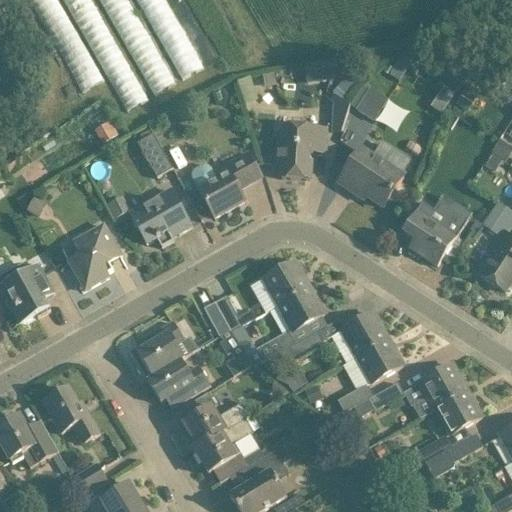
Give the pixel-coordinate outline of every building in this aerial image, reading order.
[(98,86),(58,0),(32,0),(77,96),(98,86)] [(141,106),(92,0),(63,0),(117,117),(141,106)] [(171,89),(126,0),(98,0),(149,100),(171,89)] [(134,0),(175,84),(198,73),(162,0),(134,0)] [(358,59),(360,71),(361,81),(375,69),(384,67),(382,55),(358,59)] [(389,77),(399,84),(412,64),(402,57),(389,77)] [(449,89),(435,107),(444,114),(458,96),(449,89)] [(388,103),(370,91),(370,92),(357,112),(356,113),(374,124),(388,103)] [(478,99),(476,98),(466,92),(456,107),(468,115),(478,99)] [(333,135),(341,136),(342,136),(351,108),(350,107),(343,104),(335,98),(331,103),(334,105),(333,135)] [(111,124),(95,133),(103,147),(119,138),(111,124)] [(279,147),(279,150),(278,170),(283,170),(282,182),(310,183),(311,166),(312,155),(325,156),(327,131),(286,129),(285,147),(279,147)] [(139,146),(158,181),(174,172),(154,138),(139,146)] [(500,142),(491,156),(502,163),(511,149),(500,142)] [(362,152),(351,169),(340,186),(358,198),(360,194),(384,210),(391,199),(403,182),(404,180),(362,152)] [(193,182),(200,193),(215,221),(246,204),(239,193),(262,180),(249,156),(216,174),(211,170),(208,168),(203,169),(199,170),(195,173),(193,176),(193,179),(193,182)] [(486,168),(496,175),(503,164),(493,158),(486,168)] [(403,182),(391,199),(403,207),(415,190),(403,182)] [(180,237),(191,230),(192,230),(182,212),(172,193),(130,216),(138,230),(148,248),(158,242),(163,251),(174,244),(170,237),(178,233),(180,237)] [(36,199),(27,212),(39,220),(48,206),(36,199)] [(423,205),(415,218),(404,235),(415,243),(410,251),(438,270),(449,253),(456,243),(429,225),(436,214),(423,205)] [(122,261),(113,243),(104,228),(76,245),(83,257),(70,265),(86,294),(110,281),(108,277),(114,274),(110,266),(121,260),(122,261)] [(506,295),(511,284),(511,240),(503,235),(494,248),(498,251),(480,278),(506,295)] [(264,283),(278,309),(310,291),(296,265),(264,283)] [(56,296),(46,279),(39,267),(0,288),(0,292),(10,310),(20,327),(9,333),(10,334),(37,318),(38,321),(51,314),(45,302),(56,296)] [(310,291),(278,309),(294,336),(326,318),(310,291)] [(252,313),(239,320),(228,299),(216,305),(232,335),(244,329),(257,321),(252,313)] [(205,312),(214,329),(220,340),(231,334),(231,336),(232,335),(216,305),(205,312)] [(375,317),(357,326),(344,333),(358,361),(390,343),(375,317)] [(183,362),(185,361),(177,348),(185,344),(174,326),(154,338),(157,343),(137,355),(152,380),(147,383),(148,384),(183,362)] [(270,360),(294,347),(288,335),(246,359),(253,367),(255,371),(271,362),(270,360)] [(270,360),(271,362),(274,368),(278,375),(325,349),(318,335),(295,348),(294,347),(270,360)] [(390,343),(358,361),(372,387),(387,379),(404,369),(390,343)] [(253,367),(246,359),(244,356),(226,366),(233,380),(253,367)] [(183,362),(148,384),(161,406),(185,391),(192,402),(211,390),(199,369),(190,374),(183,362)] [(422,386),(430,400),(413,409),(420,421),(468,394),(453,368),(436,378),(422,386)] [(374,400),(368,403),(375,415),(405,398),(399,386),(374,400)] [(306,394),(311,407),(324,401),(318,388),(306,394)] [(344,416),(368,403),(374,400),(367,388),(338,405),(344,416)] [(76,430),(85,447),(100,439),(87,415),(83,417),(69,392),(45,405),(54,423),(63,437),(76,430)] [(468,394),(420,421),(420,422),(437,413),(451,439),(466,431),(483,421),(468,394)] [(218,420),(213,410),(216,408),(208,396),(173,418),(181,430),(185,428),(199,450),(195,453),(246,422),(250,420),(242,406),(218,420)] [(60,456),(51,441),(41,424),(27,432),(20,419),(0,430),(0,444),(4,451),(14,468),(27,460),(33,470),(43,465),(44,465),(60,456)] [(261,453),(245,462),(241,456),(237,458),(231,449),(254,435),(246,422),(195,453),(210,477),(219,471),(226,483),(221,486),(221,487),(249,469),(265,460),(261,453)] [(306,438),(315,453),(335,441),(326,426),(306,438)] [(511,431),(501,437),(511,458),(511,431)] [(477,438),(453,451),(452,451),(423,467),(423,468),(425,466),(434,483),(454,472),(455,468),(454,467),(483,450),(477,438)] [(423,467),(452,451),(446,439),(417,456),(423,467)] [(374,450),(380,461),(389,456),(383,445),(374,450)] [(283,448),(265,460),(249,469),(257,482),(230,499),(238,511),(266,511),(288,499),(279,485),(272,474),(284,466),(291,462),(283,448)] [(102,470),(77,485),(86,499),(110,484),(102,470)] [(0,493),(8,489),(2,479),(0,474),(0,493)] [(130,486),(113,496),(101,503),(106,511),(129,511),(141,505),(130,486)] [(511,511),(511,497),(495,507),(497,511),(511,511)]
